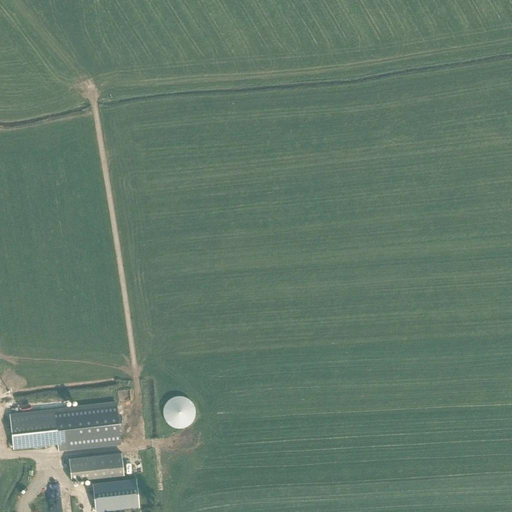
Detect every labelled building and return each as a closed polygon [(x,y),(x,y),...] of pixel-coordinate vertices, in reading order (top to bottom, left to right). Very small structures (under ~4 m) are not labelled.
[(179,397),(178,397),(176,397),(175,397),(173,398),(172,398),(170,399),(169,400),(168,401),(167,402),(166,403),(165,404),(164,406),(164,407),(163,408),(163,410),(163,411),(163,413),(163,414),(163,416),(163,417),(164,419),(164,420),(165,421),(166,423),(167,424),(168,425),(169,426),(170,427),(172,427),(173,428),(175,428),(176,429),(178,429),(179,429),(181,429),(182,429),(184,428),(185,428),(186,427),(188,426),(189,425),(190,424),(191,423),(192,422),(193,421),(193,419),(194,418),(194,416),(195,415),(195,413),(195,412),(195,410),(194,409),(194,408),(193,406),(193,405),(192,404),(191,402),(190,401),(189,400),(188,399),(186,399),(185,398),(184,397),(182,397),(181,397),(179,397)] [(120,445),(116,404),(9,414),(13,447),(57,443),(58,451),(120,445)] [(123,476),(121,454),(68,459),(71,481),(123,476)] [(102,511),(139,508),(136,481),(93,486),(95,511),(102,511)] [(62,511),(69,511),(69,494),(56,495),(57,501),(62,501),(62,511)]
